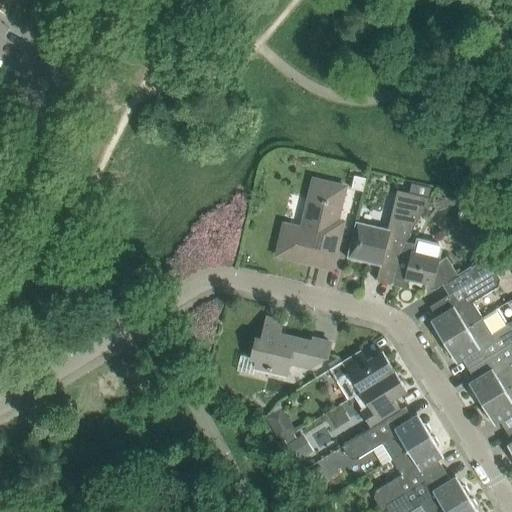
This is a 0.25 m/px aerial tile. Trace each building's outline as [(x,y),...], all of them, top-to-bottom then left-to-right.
[(285,239),(283,238),(281,238),(277,255),(308,263),(308,259),(333,265),(343,222),(337,220),(345,187),(314,179),(302,228),(288,225),(285,239)] [(377,279),(393,283),(400,252),(406,242),(430,198),(398,190),(389,229),(356,221),(347,258),(380,266),(377,279)] [(400,252),(393,283),(392,285),(404,288),(406,279),(426,284),(430,281),(434,288),(435,289),(443,285),(460,274),(459,273),(458,274),(446,256),(439,261),(442,249),(439,244),(417,238),(415,244),(406,242),(400,252)] [(499,251),(487,258),(493,268),(505,260),(499,251)] [(487,258),(472,267),(478,277),(493,268),(487,258)] [(443,341),(444,341),(482,318),(472,302),(498,286),(500,279),(493,268),(478,277),(449,295),(430,307),(439,321),(433,325),(436,329),(435,333),(439,340),(443,341)] [(460,355),(468,369),(511,342),(511,320),(507,324),(498,308),(482,318),(444,341),(444,342),(443,346),(447,353),(451,354),(454,358),(460,355)] [(327,358),(331,343),(313,338),(312,342),(279,334),(283,322),(267,318),(261,340),(256,339),(252,358),(257,359),(255,367),(287,374),(291,357),(308,361),(306,366),(312,368),(327,358)] [(481,403),(482,403),(511,384),(511,366),(511,364),(511,363),(511,342),(468,369),(477,383),(472,387),(474,391),(473,396),(477,402),(481,403)] [(349,399),(354,396),(395,371),(383,351),(367,360),(361,350),(330,369),(337,380),(349,399)] [(360,410),(371,428),(401,409),(394,399),(407,391),(395,371),(354,396),(362,408),(360,410)] [(511,384),(482,403),(482,404),(481,409),(485,415),(490,416),(492,421),(498,417),(506,431),(511,427),(511,384)] [(382,443),(392,459),(430,435),(430,434),(431,430),(427,424),(423,423),(420,418),(415,422),(406,407),(401,410),(401,409),(371,428),(342,446),(349,457),(356,459),(382,443)] [(294,432),(284,438),(297,461),(311,452),(300,436),(297,438),(294,432)] [(430,435),(392,459),(401,474),(376,490),(374,498),(381,508),(444,469),(436,455),(441,452),(438,447),(439,443),(435,437),(431,436),(430,435)] [(409,511),(420,505),(424,511),(444,511),(469,497),(469,496),(470,492),(466,486),(461,485),(459,480),(453,484),(444,469),(381,508),(382,511),(409,511)] [(478,511),(477,509),(478,505),(474,499),(469,498),(469,497),(444,511),(478,511)]
